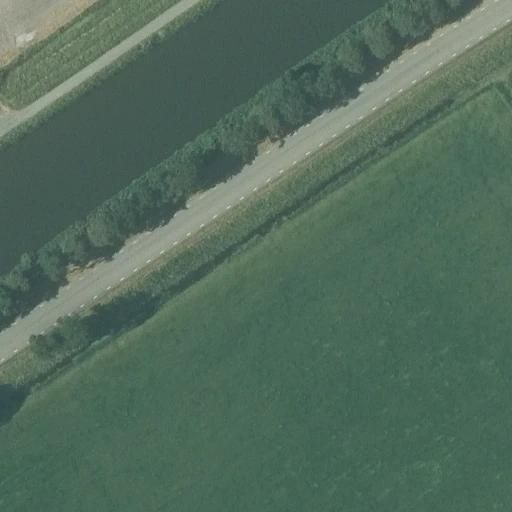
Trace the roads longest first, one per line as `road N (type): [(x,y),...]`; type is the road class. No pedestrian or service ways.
road 1 (tertiary): [(0,349),(364,98),(511,7)]
road 2 (track): [(0,129),(189,0)]
